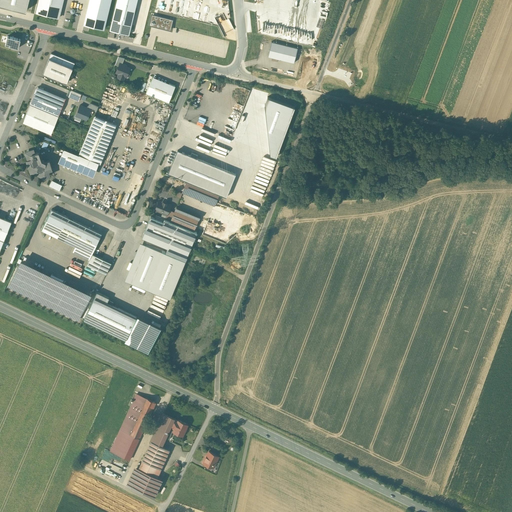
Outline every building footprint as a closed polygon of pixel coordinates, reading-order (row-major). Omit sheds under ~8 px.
[(0,0),(0,3),(26,10),(28,0),(0,0)] [(63,0),(37,0),(35,12),(59,17),(63,0)] [(111,0),(89,0),(84,23),(105,28),(111,0)] [(137,0),(116,0),(109,30),(129,35),(137,0)] [(173,19),(151,14),(149,25),(171,30),(173,19)] [(21,39),(7,36),(5,45),(18,48),(21,39)] [(296,48),(271,42),(268,56),(293,62),(296,48)] [(75,62),(51,53),(49,57),(73,67),(75,62)] [(73,67),(49,57),(43,73),(66,82),(73,67)] [(124,58),(118,57),(115,65),(119,66),(121,67),(122,64),(124,58)] [(122,64),(121,67),(119,66),(116,72),(119,74),(118,77),(123,79),(124,76),(126,76),(129,68),(125,66),(126,65),(122,64)] [(152,78),(146,93),(168,102),(175,86),(169,83),(169,85),(152,78)] [(38,86),(30,104),(59,115),(66,97),(38,86)] [(68,95),(80,99),(81,98),(86,99),(88,94),(70,89),(68,95)] [(294,106),(267,96),(264,104),(270,154),(276,156),(294,106)] [(59,115),(30,104),(23,122),(51,133),(59,115)] [(91,108),(80,104),(76,115),(86,119),(91,108)] [(117,125),(95,116),(79,155),(63,149),(58,163),(93,177),(99,163),(101,164),(117,125)] [(41,160),(38,151),(35,152),(34,149),(26,152),(28,159),(26,160),(31,172),(33,171),(42,176),(43,178),(50,175),(48,169),(52,168),(49,160),(45,162),(41,160)] [(236,173),(190,155),(177,150),(168,173),(170,174),(220,194),(226,196),(236,173)] [(50,186),(61,190),(63,183),(52,180),(50,186)] [(183,192),(216,205),(220,194),(187,182),(183,192)] [(159,200),(155,209),(166,214),(164,218),(170,221),(174,212),(168,210),(171,205),(159,200)] [(199,216),(176,207),(174,212),(170,221),(194,230),(199,216)] [(102,235),(52,210),(42,231),(75,247),(92,255),(102,235)] [(0,249),(11,221),(0,215),(0,249)] [(150,216),(142,237),(167,247),(165,252),(185,260),(197,232),(194,230),(170,221),(164,218),(163,221),(150,216)] [(170,299),(185,260),(165,252),(141,243),(125,282),(170,299)] [(90,260),(92,255),(75,247),(73,252),(90,260)] [(111,264),(92,255),(90,260),(87,266),(106,275),(111,264)] [(91,292),(21,259),(20,261),(21,261),(18,268),(17,267),(8,287),(78,320),(91,292)] [(113,303),(108,300),(109,298),(97,292),(84,319),(126,339),(137,317),(112,305),(113,303)] [(161,329),(137,317),(126,339),(124,343),(149,355),(161,329)] [(136,394),(110,451),(129,460),(155,402),(139,395),(136,394)] [(178,420),(162,414),(153,434),(165,439),(171,426),(174,428),(178,420)] [(187,424),(178,420),(174,428),(173,431),(182,435),(187,424)] [(171,426),(165,439),(165,438),(168,440),(169,439),(173,431),(174,428),(171,426)] [(151,441),(139,469),(153,475),(165,448),(151,441)] [(209,451),(206,457),(205,457),(202,462),(207,464),(207,465),(213,467),(218,456),(209,451)] [(153,475),(139,469),(131,485),(154,496),(162,479),(157,477),(153,475)]
